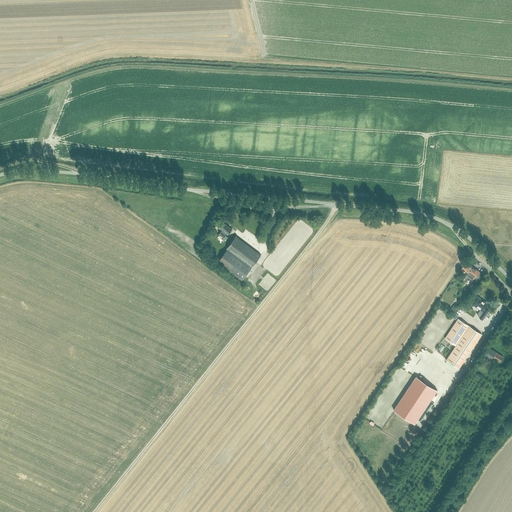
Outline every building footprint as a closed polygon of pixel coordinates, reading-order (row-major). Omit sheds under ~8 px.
[(220,220),(216,226),(220,229),(221,229),(228,234),(232,229),(220,220)] [(242,280),(261,255),(236,236),(227,248),(227,249),(218,261),(242,280)] [(468,273),(473,266),(466,262),(461,268),(468,273)] [(479,271),(473,266),(468,273),(474,278),(475,278),(477,279),(482,273),(479,271)] [(258,284),(267,288),(272,276),(267,274),(266,276),(266,277),(265,279),(261,278),(258,284)] [(479,315),(479,316),(483,319),(486,315),(487,315),(489,312),(488,311),(489,310),(485,308),(487,304),(482,301),(483,300),(478,297),(473,304),(480,309),(477,314),(479,315)] [(459,369),(482,334),(458,318),(445,338),(456,345),(446,360),(459,369)] [(503,356),(488,347),(484,354),(492,358),(493,357),(500,361),(503,356)] [(437,389),(416,376),(395,409),(415,423),(437,389)]
